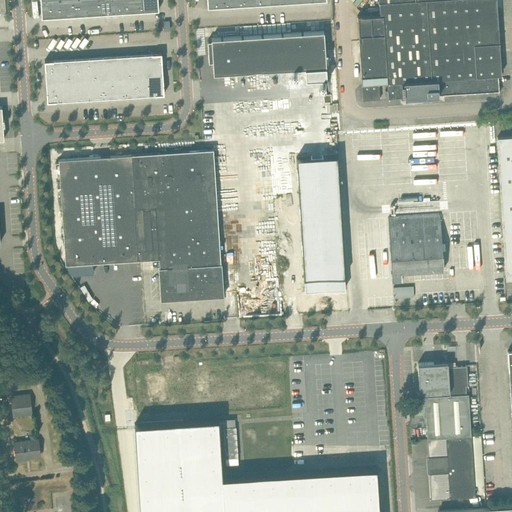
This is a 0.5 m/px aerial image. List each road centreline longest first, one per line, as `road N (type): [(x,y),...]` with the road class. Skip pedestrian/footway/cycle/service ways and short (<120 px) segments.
road 1 (unclassified): [(397,330),(97,342),(37,263),(26,135)]
road 2 (unclassified): [(26,135),(168,128),(182,119),(180,0)]
road 3 (unclassified): [(405,511),(397,330)]
road 4 (unknown): [(186,98),(214,91),(224,100),(249,235)]
road 5 (unknown): [(113,345),(132,511)]
road 6 (unclassified): [(26,135),(17,0)]
